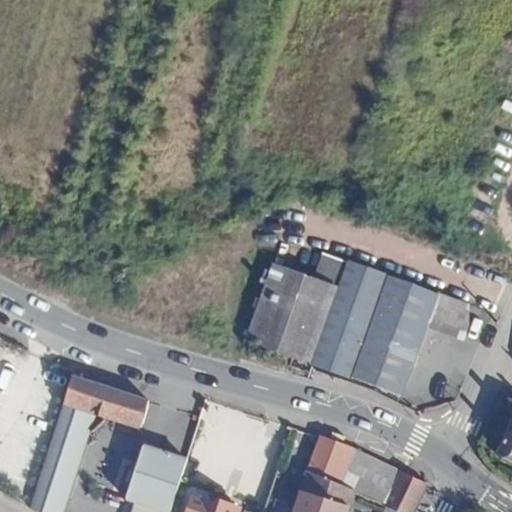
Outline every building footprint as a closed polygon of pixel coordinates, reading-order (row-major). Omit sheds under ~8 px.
[(358,263),(321,367),(412,399),(449,295),(358,263)] [(511,330),(501,356),(511,361),(511,330)] [(62,404),(57,419),(35,486),(28,508),(35,511),(62,511),(87,435),(106,418),(138,429),(147,401),(72,376),(62,404)] [(511,413),(504,410),(485,450),(486,457),(492,462),(497,463),(504,460),(511,463),(511,413)] [(319,439),(307,473),(337,486),(344,468),(351,450),(319,439)] [(148,508),(159,511),(168,511),(186,460),(144,445),(125,500),(148,508)] [(186,460),(168,511),(159,511),(148,508),(146,511),(170,511),(188,461),(186,460)] [(406,463),(401,473),(411,478),(416,468),(406,463)] [(344,468),(337,486),(355,493),(383,506),(391,489),(344,468)] [(0,477),(0,491),(28,508),(35,486),(5,469),(0,477)] [(348,511),(355,493),(337,486),(307,473),(293,511),(348,511)] [(401,473),(399,473),(391,489),(383,506),(386,507),(396,511),(412,511),(418,501),(426,485),(411,478),(401,473)] [(238,511),(240,508),(218,501),(216,505),(192,497),(187,511),(238,511)]
